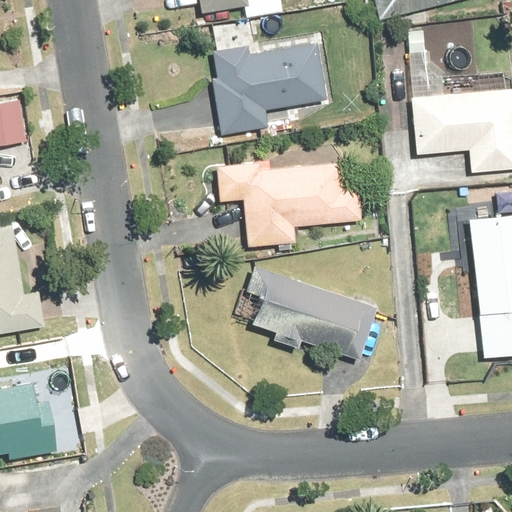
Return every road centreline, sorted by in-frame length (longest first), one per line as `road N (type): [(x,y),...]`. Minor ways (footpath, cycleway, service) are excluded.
road 1 (residential): [(78,0),(138,349),(152,385),(221,455)]
road 2 (residential): [(221,455),(321,455),(511,433)]
